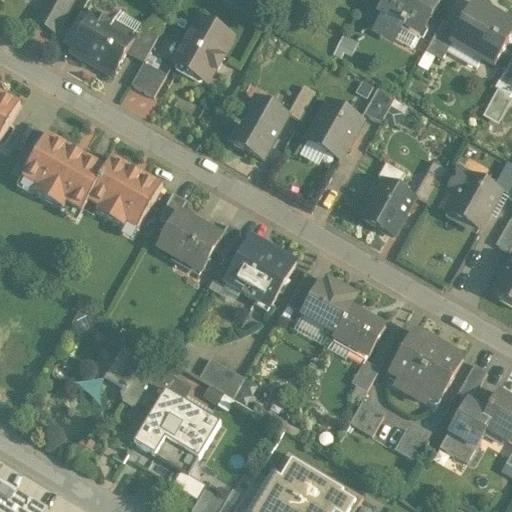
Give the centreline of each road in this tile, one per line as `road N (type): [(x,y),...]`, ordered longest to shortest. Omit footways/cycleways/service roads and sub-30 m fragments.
road 1 (residential): [(511,346),(0,55)]
road 2 (residential): [(0,435),(125,511)]
